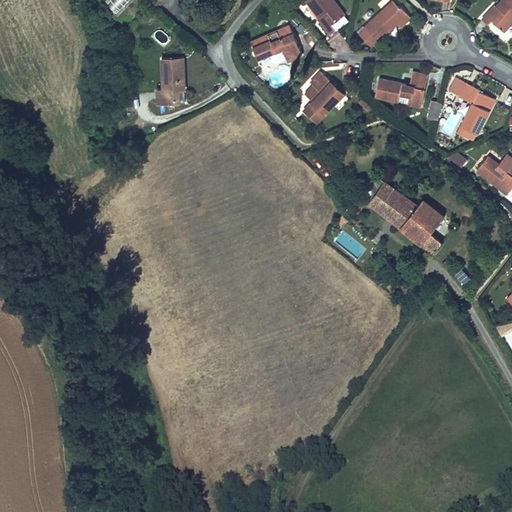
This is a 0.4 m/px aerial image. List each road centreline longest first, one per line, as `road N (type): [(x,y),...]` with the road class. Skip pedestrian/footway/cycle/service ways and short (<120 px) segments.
road 1 (track): [(434,268),(316,448),(289,511)]
road 2 (unclassified): [(260,0),(226,40),(227,64),(300,144)]
road 3 (unknown): [(386,229),(300,144)]
